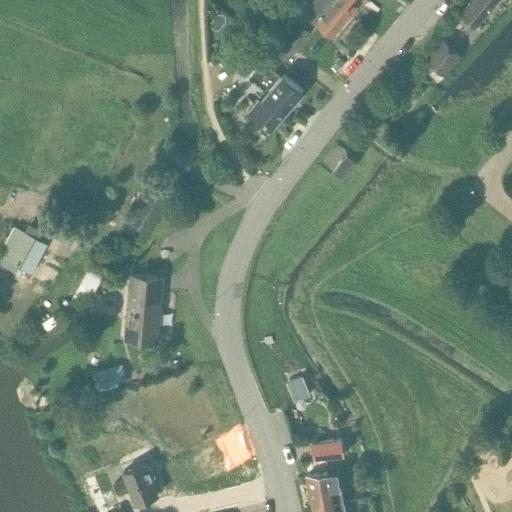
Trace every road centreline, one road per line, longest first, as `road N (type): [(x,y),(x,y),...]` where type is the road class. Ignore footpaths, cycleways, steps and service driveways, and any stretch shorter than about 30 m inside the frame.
road 1 (tertiary): [(288,511),(231,354),(232,264),(278,183),(428,0)]
road 2 (track): [(260,208),(145,147),(93,255)]
